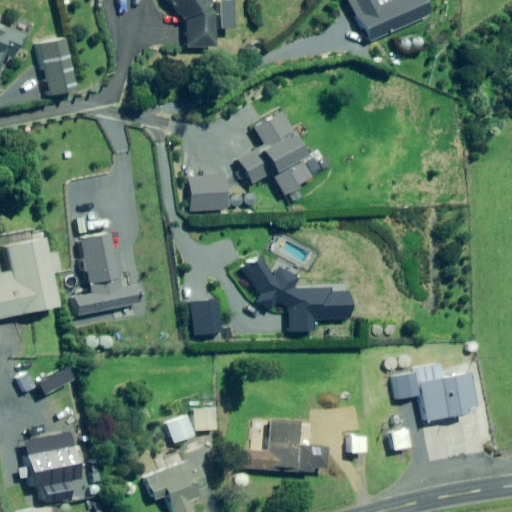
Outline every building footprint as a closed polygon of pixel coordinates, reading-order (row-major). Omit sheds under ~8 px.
[(164,0),(175,19),(179,23),(181,49),(207,47),(203,0),(164,0)] [(387,0),(375,6),(372,0),(344,0),(365,42),(421,15),(414,0),(387,0)] [(0,56),(7,59),(12,45),(17,47),(22,35),(0,26),(0,56)] [(421,45),(419,35),(407,38),(409,48),(421,45)] [(406,50),(404,38),(394,40),(397,52),(406,50)] [(71,90),(60,39),(33,45),(44,96),(71,90)] [(295,141),(280,113),(251,128),(261,146),(236,160),(249,184),(267,174),(279,196),(293,189),(292,185),(308,177),(290,143),(295,141)] [(224,209),(222,175),(187,178),(189,212),(224,209)] [(253,193),(243,195),(245,206),(254,205),(253,193)] [(239,194),(229,196),(231,208),(241,206),(239,194)] [(76,234),(84,232),(82,225),(87,224),(86,217),(73,219),(76,234)] [(115,288),(103,234),(74,240),(85,294),(69,298),(73,316),(132,304),(128,285),(115,288)] [(0,274),(0,326),(64,313),(49,247),(20,253),(24,270),(0,274)] [(293,289),(289,287),(295,278),(276,267),(271,275),(269,274),(258,256),(239,266),(256,294),(251,302),(267,313),(273,303),(283,308),(284,331),(309,331),(309,319),(344,319),(344,291),(325,291),(325,288),(293,289)] [(216,333),(213,300),(187,303),(190,336),(216,333)] [(95,347),(93,336),(83,338),(85,349),(95,347)] [(424,428),(481,416),(471,370),(414,383),(424,428)] [(391,400),(388,388),(368,392),(370,405),(391,400)] [(211,406),(190,407),(190,430),(211,430),(211,406)] [(190,436),(183,416),(163,423),(170,443),(190,436)] [(405,447),(402,430),(385,433),(388,450),(405,447)] [(360,453),(360,436),(344,436),(344,453),(360,453)] [(27,488),(36,486),(40,504),(64,499),(60,481),(74,479),(69,448),(23,454),(27,488)] [(141,477),(143,483),(134,486),(139,500),(148,497),(149,500),(160,496),(166,511),(186,511),(182,500),(192,497),(180,463),(141,477)] [(97,485),(87,485),(87,497),(97,497),(97,485)]
